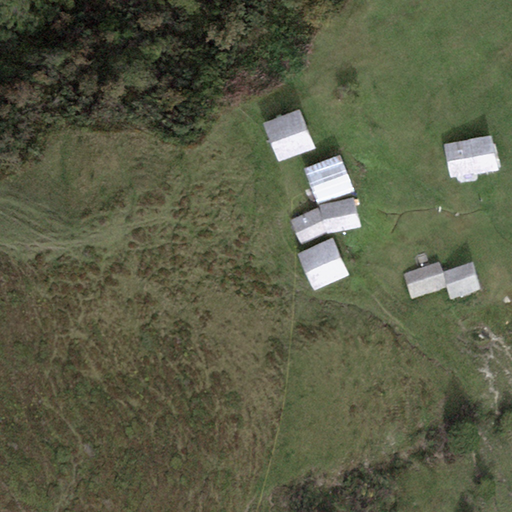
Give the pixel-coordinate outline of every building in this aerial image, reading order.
[(299,109),(263,124),(279,162),(315,147),(299,109)] [(492,135),(443,145),(450,179),(499,169),(492,135)] [(341,157),(305,171),(317,205),(353,192),(341,157)] [(354,198),(320,207),(327,235),(362,226),(354,198)] [(317,209),(290,221),(300,246),(327,235),(317,209)] [(332,239),(297,255),(313,291),(349,275),(332,239)] [(440,267),(404,277),(411,302),(447,292),(443,278),(440,267)] [(473,271),(443,278),(447,292),(449,305),(480,297),(473,271)]
